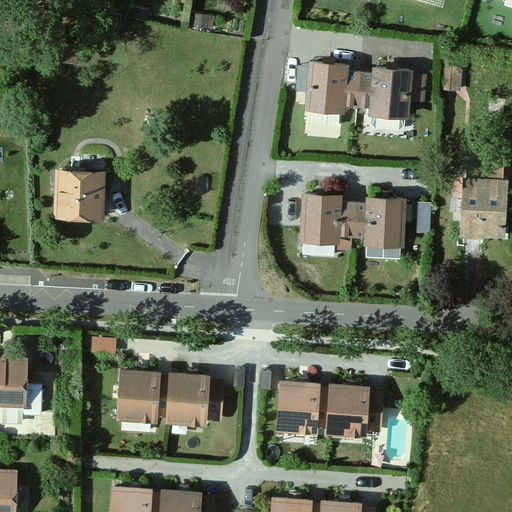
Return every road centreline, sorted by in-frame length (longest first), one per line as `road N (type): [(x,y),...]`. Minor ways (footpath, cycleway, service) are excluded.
road 1 (residential): [(284,0),(237,308)]
road 2 (residential): [(511,324),(237,308)]
road 3 (residential): [(237,308),(0,298)]
